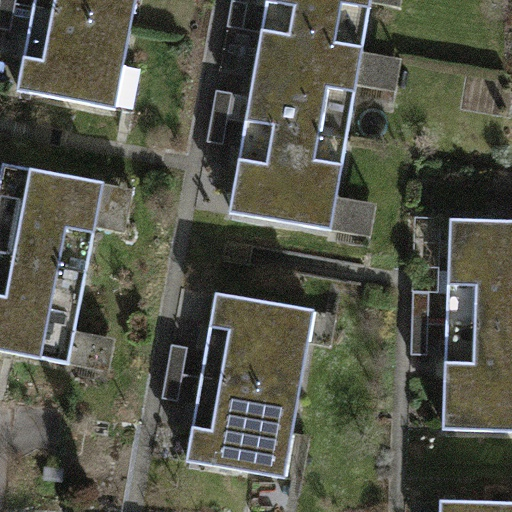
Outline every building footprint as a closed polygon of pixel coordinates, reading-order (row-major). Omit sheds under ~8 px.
[(136,0),(33,0),(15,93),(114,112),(136,0)] [(372,0),(265,0),(227,215),(331,234),(372,0)] [(109,187),(2,166),(0,177),(0,353),(74,368),(109,187)] [(511,224),(451,223),(446,436),(511,437),(511,224)] [(319,314),(213,296),(183,464),(289,483),(319,314)] [(511,511),(511,504),(441,502),(440,511),(511,511)]
